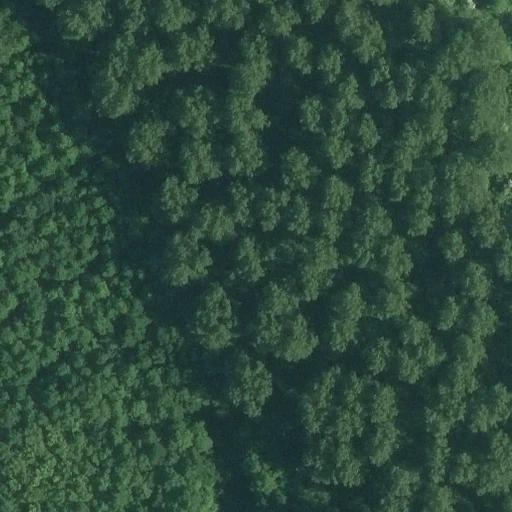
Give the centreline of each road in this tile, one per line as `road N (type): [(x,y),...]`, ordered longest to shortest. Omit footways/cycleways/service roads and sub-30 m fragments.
road 1 (track): [(331,511),(233,321),(192,0)]
road 2 (track): [(245,511),(233,321)]
